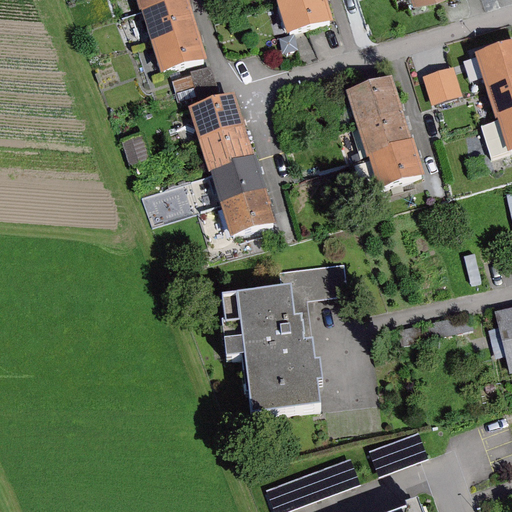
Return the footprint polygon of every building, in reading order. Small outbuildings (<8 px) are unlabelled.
[(186,1),(185,0),(134,0),(140,18),(143,17),(165,11),(164,7),(186,1)] [(143,17),(152,47),(153,47),(174,41),(198,33),(187,0),(186,1),(164,7),(165,11),(143,17)] [(335,22),(327,0),(287,0),(278,3),(288,36),(335,22)] [(208,67),(198,33),(174,41),(153,47),(152,47),(162,81),(208,67)] [(511,42),(475,54),(486,87),(511,78),(511,42)] [(424,78),(433,109),(464,100),(455,69),(424,78)] [(346,92),(357,125),(403,110),(392,77),(346,92)] [(511,78),(486,87),(496,120),(499,119),(511,114),(511,78)] [(189,108),(199,141),(246,126),(235,94),(189,108)] [(357,125),(367,158),(370,157),(413,143),(413,141),(403,110),(357,125)] [(511,114),(499,119),(509,153),(511,151),(511,114)] [(484,129),(491,162),(508,158),(500,125),(484,129)] [(199,141),(210,173),(211,173),(256,159),(256,157),(246,126),(199,141)] [(144,134),(122,141),(130,167),(152,160),(144,134)] [(426,176),(415,140),(413,141),(413,143),(370,157),(380,191),(421,178),(426,176)] [(211,173),(221,205),(267,190),(256,157),(256,159),(211,173)] [(221,205),(232,238),(278,223),(267,190),(221,205)] [(302,293),(228,302),(238,375),(242,421),(313,412),(302,293)] [(511,313),(495,317),(508,378),(511,377),(511,313)]
